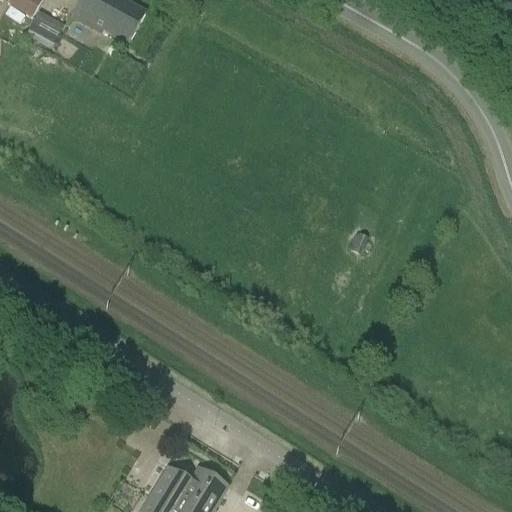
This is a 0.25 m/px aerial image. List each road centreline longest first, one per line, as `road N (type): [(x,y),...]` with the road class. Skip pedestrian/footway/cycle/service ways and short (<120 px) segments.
road 1 (unclassified): [(365,511),(0,281)]
road 2 (tertiary): [(511,190),(484,116),(450,72),(333,0)]
